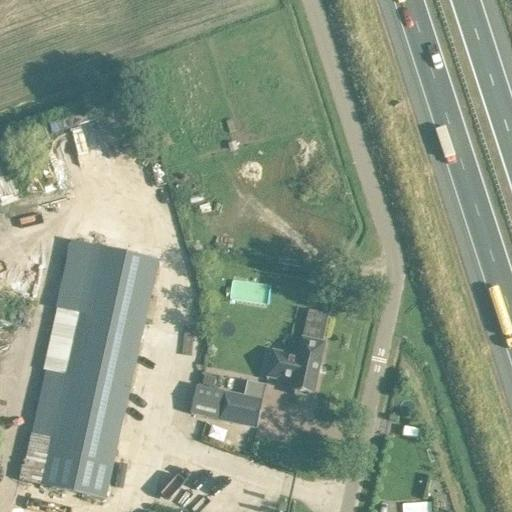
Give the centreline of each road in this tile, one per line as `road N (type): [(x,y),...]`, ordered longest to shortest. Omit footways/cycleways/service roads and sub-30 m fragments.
road 1 (unclassified): [(341,511),(389,293),(389,253),(308,0)]
road 2 (motorway): [(407,0),(511,327)]
road 3 (motorway): [(511,127),(470,0)]
